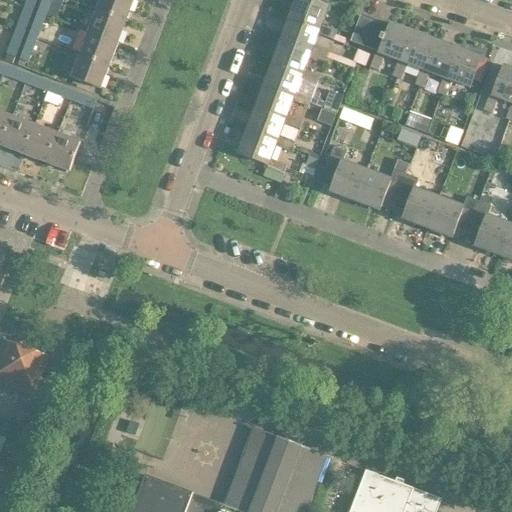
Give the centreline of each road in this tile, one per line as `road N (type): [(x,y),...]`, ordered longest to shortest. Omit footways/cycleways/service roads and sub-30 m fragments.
road 1 (residential): [(492,372),(162,248)]
road 2 (residential): [(511,291),(191,172)]
road 3 (residential): [(84,219),(167,0)]
road 4 (residential): [(191,172),(256,0)]
